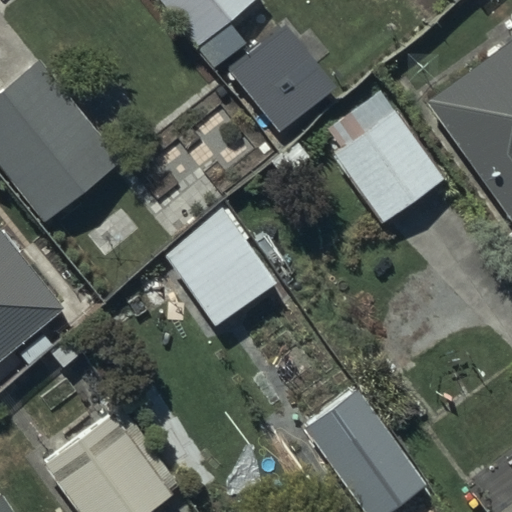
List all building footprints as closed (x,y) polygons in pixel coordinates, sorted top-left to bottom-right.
[(255,0),(153,0),(210,70),(242,43),(227,24),(255,0)] [(511,36),(421,104),(511,230),(511,233),(500,243),(511,259),(511,36)] [(119,162),(36,62),(0,91),(0,173),(40,224),(119,162)] [(393,109),(327,156),(378,226),(443,180),(393,109)] [(156,252),(210,328),(277,280),(221,203),(156,252)] [(0,357),(60,307),(16,254),(20,250),(2,228),(0,229),(0,357)] [(305,437),(287,450),(330,511),(383,511),(422,484),(353,387),(298,426),(305,437)] [(119,405),(39,466),(72,511),(148,511),(169,496),(165,491),(176,482),(119,405)] [(0,511),(14,511),(0,491),(0,511)] [(511,511),(511,498),(493,511),(511,511)]
